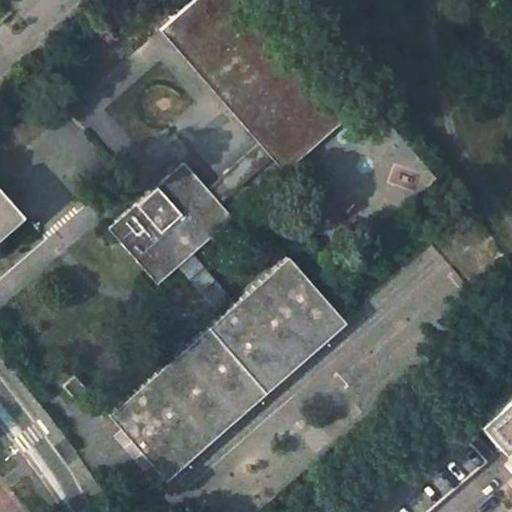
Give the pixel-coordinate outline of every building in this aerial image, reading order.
[(346,113),(246,0),(193,0),(160,30),(257,142),(270,157),(281,170),(346,113)] [(204,188),(181,162),(144,194),(107,227),(154,281),(174,264),(189,250),(229,216),(217,203),(204,188)] [(0,190),(0,230),(19,213),(0,190)] [(342,321),(285,256),(233,302),(218,315),(106,412),(163,477),(342,321)] [(93,398),(73,375),(62,385),(81,408),(93,398)] [(511,511),(511,386),(479,416),(504,444),(511,436),(511,453),(506,458),(511,464),(511,511)] [(468,441),(386,511),(426,511),(486,460),(468,441)]
